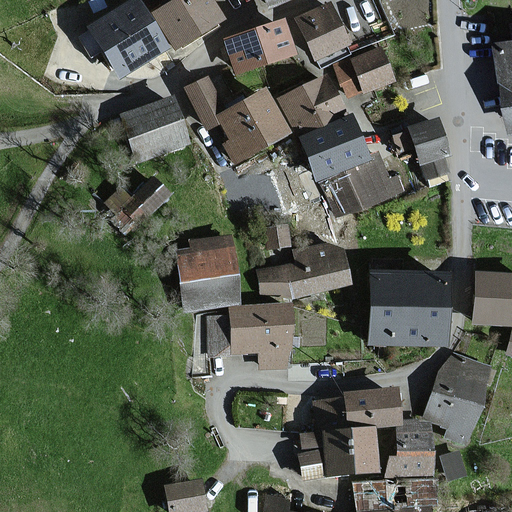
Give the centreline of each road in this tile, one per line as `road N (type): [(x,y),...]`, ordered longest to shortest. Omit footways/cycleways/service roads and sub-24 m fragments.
road 1 (residential): [(450,0),(461,208),(450,338),(440,355),(392,379),(318,390),(230,384),(216,406),(221,422),(241,451),(272,456)]
road 2 (residential): [(310,0),(229,32),(159,90),(73,128)]
